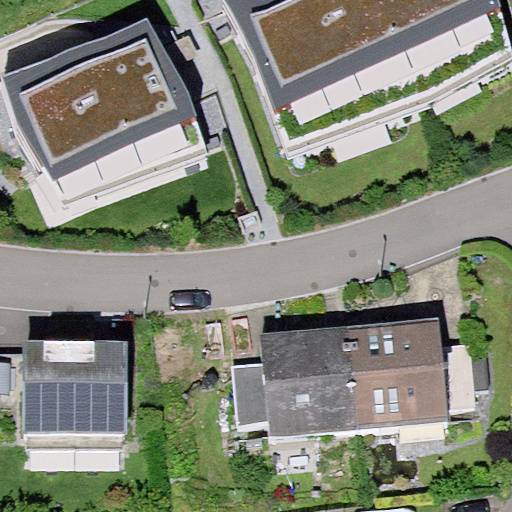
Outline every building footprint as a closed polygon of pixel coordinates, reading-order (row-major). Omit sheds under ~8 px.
[(276,108),(475,23),(465,0),(365,0),(332,14),(328,4),(247,39),(276,108)] [(49,184),(173,133),(144,64),(20,115),(49,184)] [(358,440),(444,433),(435,330),(350,338),(358,440)] [(24,399),(26,430),(128,427),(126,337),(23,340),(23,353),(24,399)] [(272,447),(358,440),(350,338),(264,344),(272,447)] [(23,353),(0,353),(0,399),(24,399),(23,353)]
